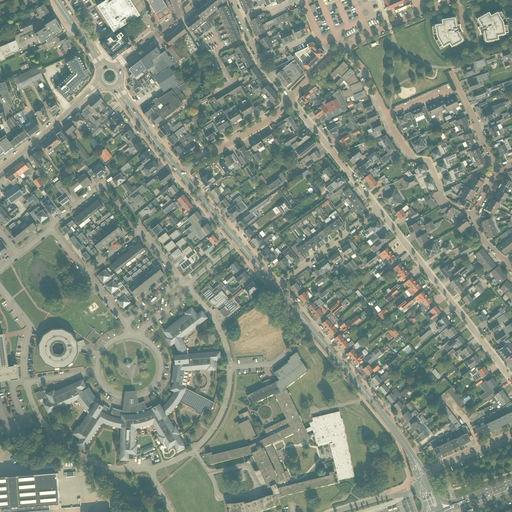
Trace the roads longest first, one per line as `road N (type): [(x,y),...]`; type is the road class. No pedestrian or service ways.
road 1 (residential): [(511,379),(379,210)]
road 2 (residential): [(26,382),(46,428),(79,456),(105,467),(149,469)]
road 3 (tertiary): [(411,454),(313,331)]
road 4 (residential): [(149,469),(193,450),(213,428),(229,366)]
road 5 (residential): [(379,210),(291,99)]
road 6 (unclassified): [(181,173),(291,99)]
road 7 (residential): [(97,372),(107,390),(125,398),(153,387),(158,357),(135,336)]
road 8 (residential): [(275,286),(379,210)]
